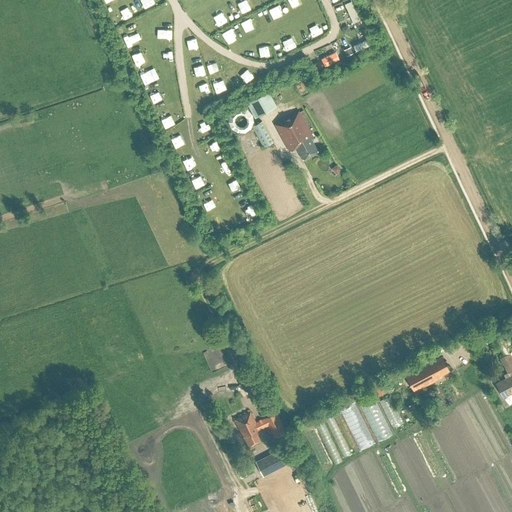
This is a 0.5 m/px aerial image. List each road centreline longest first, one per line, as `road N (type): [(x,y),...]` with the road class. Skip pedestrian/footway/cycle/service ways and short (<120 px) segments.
road 1 (track): [(248,388),(201,288),(203,267),(449,144)]
road 2 (unclassified): [(511,278),(380,0)]
